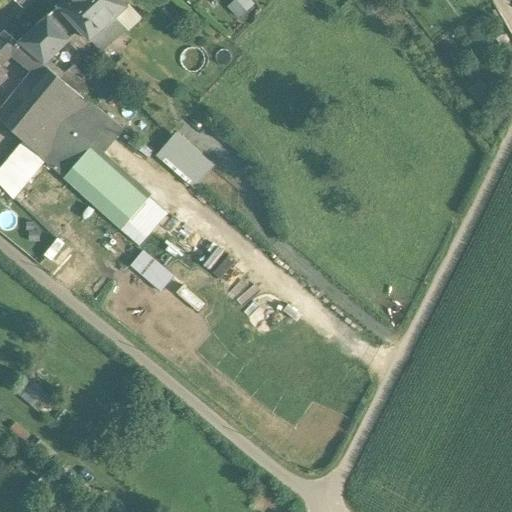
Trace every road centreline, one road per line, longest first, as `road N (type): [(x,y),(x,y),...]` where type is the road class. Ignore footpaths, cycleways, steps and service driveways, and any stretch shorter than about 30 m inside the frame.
road 1 (track): [(0,247),(330,511)]
road 2 (track): [(511,139),(324,511)]
